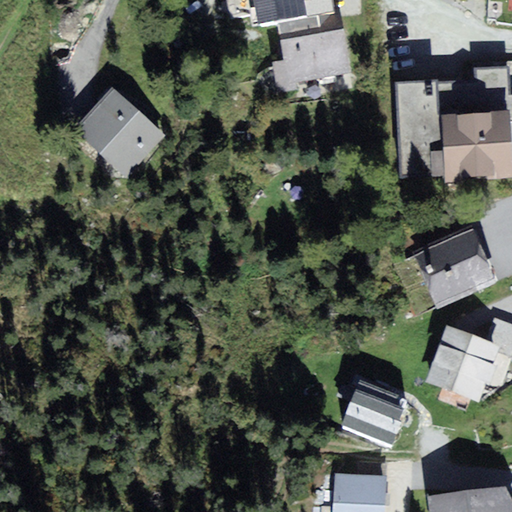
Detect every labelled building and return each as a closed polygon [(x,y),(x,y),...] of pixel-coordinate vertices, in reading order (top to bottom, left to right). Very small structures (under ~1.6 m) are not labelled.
[(254,0),(258,23),(277,20),(284,62),(271,64),(276,94),(298,91),(297,81),(351,73),(341,11),(334,12),(331,0),(254,0)] [(438,81),(396,83),(402,178),(445,175),(446,183),(511,179),(511,170),(511,92),(510,93),(509,66),(476,69),(477,80),(438,83),(438,81)] [(165,136),(112,87),(73,130),(127,178),(165,136)] [(478,238),(421,264),(442,311),(500,285),(478,238)] [(447,326),(426,381),(479,402),(486,384),(491,386),(499,366),(494,364),(500,346),(447,326)] [(408,399),(360,380),(339,429),(390,448),(402,423),(399,422),(408,399)] [(385,511),(387,476),(335,474),(333,511),(385,511)] [(431,511),(511,511),(511,499),(506,487),(429,497),(431,511)]
